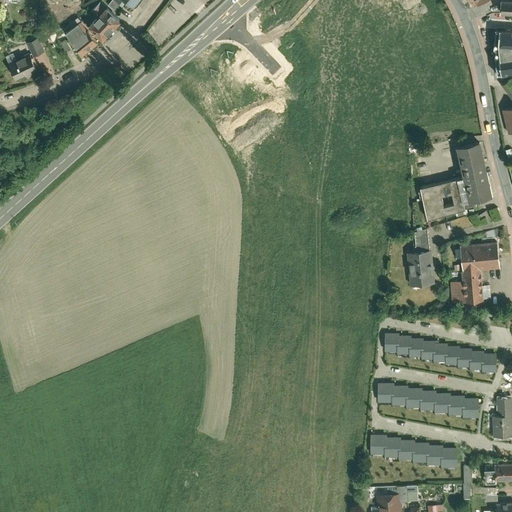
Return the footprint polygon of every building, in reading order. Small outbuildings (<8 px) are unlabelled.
[(97,16),(89,24),(104,38),(123,19),(103,0),(102,0),(92,11),(97,16)] [(511,0),(497,0),(496,12),(511,13),(511,0)] [(69,22),(73,27),(80,21),(76,16),(69,22)] [(83,54),(98,41),(80,21),(73,27),(72,28),(79,35),(72,42),(83,54)] [(511,29),(495,29),(494,49),(496,64),(511,62),(511,29)] [(25,38),(33,55),(44,50),(36,33),(25,38)] [(71,48),(66,39),(61,42),(66,51),(71,48)] [(17,57),(9,61),(17,77),(27,72),(29,76),(39,70),(30,51),(26,53),(25,50),(16,55),(17,57)] [(511,71),(511,62),(496,64),(497,73),(511,71)] [(511,80),(510,78),(501,84),(511,98),(511,80)] [(511,103),(500,107),(505,131),(510,130),(511,135),(511,134),(511,103)] [(461,201),(466,200),(491,195),(478,140),(453,146),(461,176),(417,185),(424,218),(463,209),(461,201)] [(511,155),(509,145),(503,147),(506,159),(511,157),(511,155)] [(416,251),(430,250),(427,227),(416,230),(416,251)] [(498,268),(496,242),(458,245),(458,247),(452,248),(453,261),(459,261),(461,280),(448,281),(450,303),(482,301),(479,269),(498,268)] [(433,284),(430,250),(416,251),(405,252),(408,286),(433,284)] [(456,347),(456,344),(445,345),(445,342),(433,342),(433,339),(420,340),(420,336),(408,337),(408,334),(396,334),(396,331),(383,332),(383,350),(395,350),(395,353),(407,353),(407,355),(420,355),(420,358),(432,358),(432,361),(443,361),(443,363),(456,363),(456,366),(468,366),(468,369),(480,369),(480,371),(493,371),(492,352),(481,352),(481,350),(469,350),(469,347),(456,347)] [(447,394),(447,391),(434,392),(434,389),(419,389),(419,386),(405,387),(405,384),(391,384),(391,382),(376,382),(377,399),(391,399),(391,404),(405,403),(405,406),(420,406),(420,408),(433,408),(434,411),(447,411),(447,413),(461,413),(461,415),(476,414),(475,396),(461,396),(461,394),(447,394)] [(511,435),(510,397),(493,398),(494,414),(490,414),(490,436),(511,435)] [(370,452),(383,451),(383,454),(398,454),(398,456),(412,456),(412,459),(426,459),(426,462),(440,462),(440,465),(454,465),(453,445),(440,446),(440,443),(426,443),(426,440),(412,441),(412,439),(398,439),(398,435),(384,436),(383,433),(370,433),(370,452)] [(511,479),(511,461),(492,463),(492,467),(481,467),(482,483),(493,483),(493,480),(511,479)] [(472,496),(471,465),(464,465),(465,496),(472,496)] [(379,510),(372,511),(371,511),(389,511),(400,511),(399,499),(407,499),(407,484),(387,485),(388,493),(379,493),(379,510)] [(482,499),(498,496),(497,491),(492,492),(490,484),(479,486),(482,499)] [(511,511),(511,500),(494,501),(494,511),(490,511),(511,511)] [(427,502),(427,511),(437,511),(437,508),(443,508),(443,501),(427,502)]
